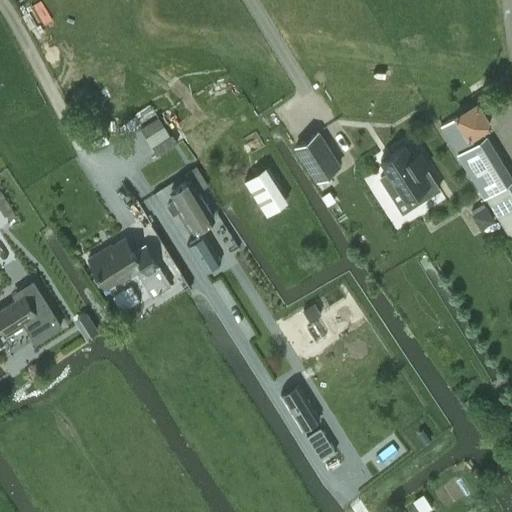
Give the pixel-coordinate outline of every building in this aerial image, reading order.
[(511,109),(502,94),(444,128),(457,148),(499,123),(502,129),(511,123),(511,109)] [(170,133),(158,114),(140,126),(151,144),(170,133)] [(318,130),(296,144),(317,177),(340,163),(318,130)] [(511,175),(486,133),(456,151),(483,196),(484,195),(511,179),(511,178),(511,175)] [(412,156),(405,143),(380,159),(388,170),(380,175),(389,189),(396,184),(405,197),(415,191),(420,200),(439,188),(426,166),(429,164),(420,150),(412,156)] [(265,163),(244,178),(266,212),(288,198),(265,163)] [(191,226),(213,215),(197,190),(208,183),(196,165),(184,171),(189,178),(170,190),(176,198),(167,204),(173,213),(181,211),(191,226)] [(0,207),(4,215),(6,214),(13,210),(13,209),(5,197),(0,188),(0,207)] [(204,233),(187,243),(203,271),(213,265),(220,261),(204,233)] [(152,294),(171,282),(150,249),(138,257),(125,235),(90,256),(108,284),(135,267),(152,294)] [(40,336),(61,323),(33,279),(11,293),(14,298),(0,307),(0,322),(4,330),(27,316),(40,336)] [(320,313),(314,303),(302,311),(308,321),(320,313)] [(97,329),(86,311),(73,319),(85,337),(97,329)] [(297,383),(281,393),(302,428),(319,418),(297,383)] [(320,426),(306,434),(321,458),(335,449),(320,426)] [(431,438),(426,431),(418,437),(424,444),(431,438)]
